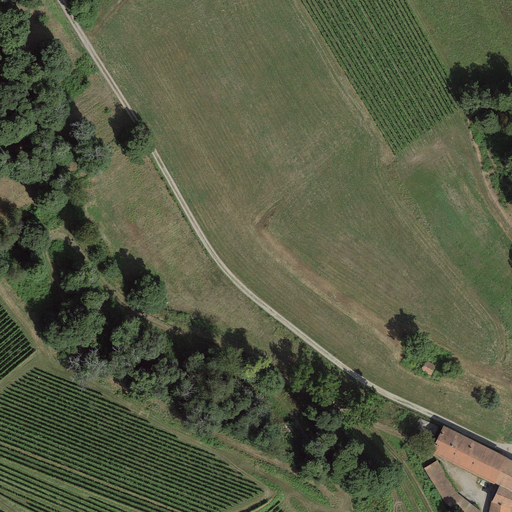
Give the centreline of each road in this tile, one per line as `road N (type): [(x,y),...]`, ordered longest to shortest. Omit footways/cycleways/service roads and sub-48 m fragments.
road 1 (track): [(0,386),(57,343),(65,316),(44,245),(62,236),(129,310),(425,448),(484,501),(483,511)]
road 2 (track): [(511,452),(379,391),(249,295),(208,248),(61,0)]
